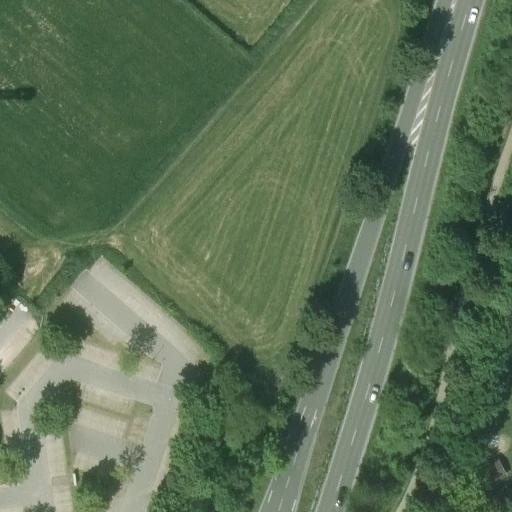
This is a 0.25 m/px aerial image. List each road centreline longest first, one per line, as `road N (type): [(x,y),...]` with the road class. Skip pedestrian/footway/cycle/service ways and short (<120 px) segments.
road 1 (primary): [(463,0),(400,143),(280,511)]
road 2 (primary): [(326,511),(432,151),(463,0)]
road 3 (track): [(18,322),(60,254),(335,0)]
